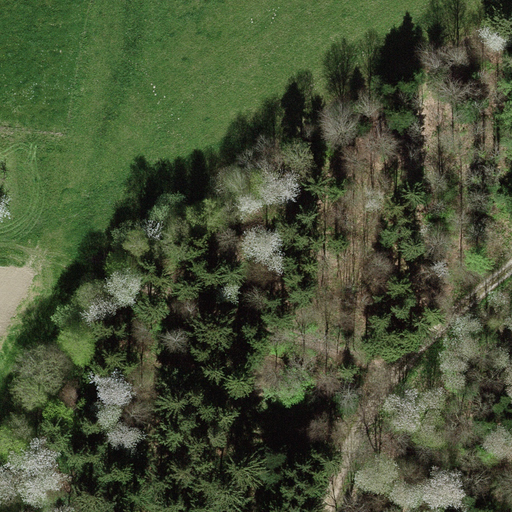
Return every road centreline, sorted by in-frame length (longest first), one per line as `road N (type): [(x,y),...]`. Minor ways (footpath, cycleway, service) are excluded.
road 1 (track): [(511,264),(411,347),(368,399),(318,511)]
road 2 (track): [(368,399),(117,267)]
